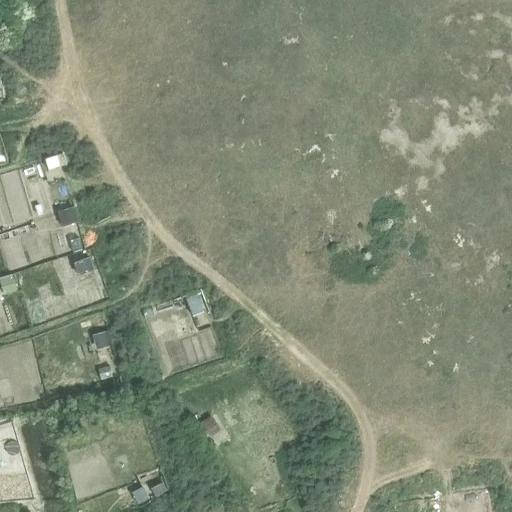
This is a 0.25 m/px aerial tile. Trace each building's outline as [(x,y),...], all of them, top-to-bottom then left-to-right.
[(61,154),(43,159),(45,163),(46,170),(59,166),(64,164),(61,154)] [(68,208),(57,211),(61,225),(72,221),(68,208)] [(85,258),(73,262),(78,274),(89,270),(85,258)] [(10,274),(0,276),(0,283),(3,293),(15,290),(10,274)] [(196,295),(184,299),(191,315),(202,311),(196,295)] [(103,332),(92,335),(95,348),(107,345),(103,332)] [(212,420),(203,425),(210,436),(219,430),(212,420)] [(163,483),(151,488),(155,496),(166,490),(163,483)] [(144,488),(133,493),(138,503),(149,498),(144,488)]
